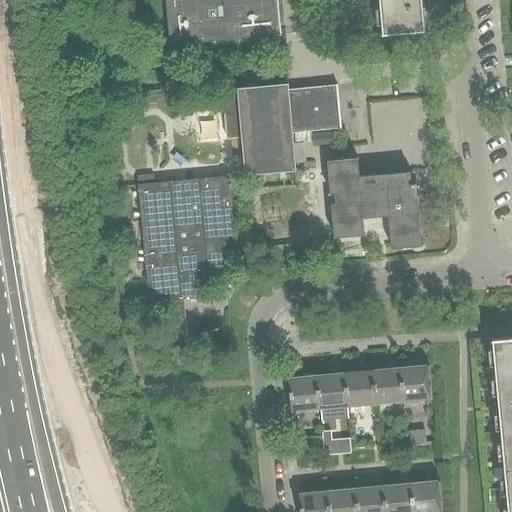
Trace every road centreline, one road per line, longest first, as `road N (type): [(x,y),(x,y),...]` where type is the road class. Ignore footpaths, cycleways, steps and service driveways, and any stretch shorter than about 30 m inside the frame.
road 1 (residential): [(272,511),(258,353),(274,306),(297,296),(485,278)]
road 2 (residential): [(485,278),(459,0)]
